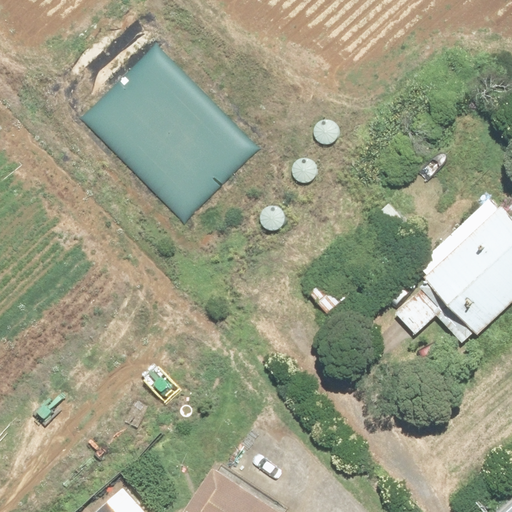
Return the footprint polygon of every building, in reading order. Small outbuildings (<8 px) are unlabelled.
[(511,206),(504,213),(490,198),(457,228),(430,254),(418,266),(427,276),(424,279),(427,282),(420,289),(421,290),(396,313),(399,317),(411,329),(416,334),(436,315),(462,343),(474,333),(477,336),(511,303),(511,206)] [(397,220),(401,217),(389,203),(375,215),(388,228),(397,220)] [(327,313),(360,286),(343,264),(309,291),(327,313)] [(284,510),(218,466),(213,462),(180,511),(285,511),(286,511),(284,510)] [(145,511),(126,489),(100,511),(145,511)]
